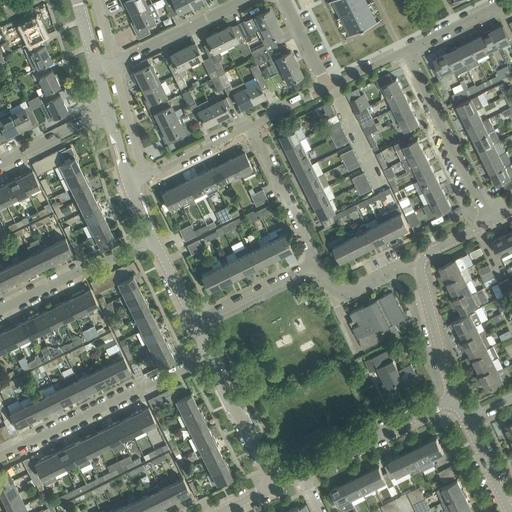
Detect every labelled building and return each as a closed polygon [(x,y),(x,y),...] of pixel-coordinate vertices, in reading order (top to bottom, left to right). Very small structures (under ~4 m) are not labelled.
[(131,13),(147,6),(144,0),(120,0),(124,7),(128,5),(131,13)] [(164,0),(169,10),(176,6),(179,12),(191,6),(188,0),(164,0)] [(332,0),(340,16),(337,18),(338,20),(355,11),(349,0),(332,0)] [(366,0),(349,0),(355,11),(372,3),(371,1),(368,3),(366,0)] [(153,18),(159,16),(153,3),(147,6),(131,13),(135,20),(130,22),(138,39),(151,33),(148,28),(156,24),(153,18)] [(366,29),(365,28),(377,22),(369,6),(373,5),(372,3),(355,11),(364,30),(366,29)] [(261,28),(276,21),(270,9),(256,16),(261,28)] [(350,36),(362,30),(362,31),(364,30),(355,11),(338,20),(339,21),(342,20),(350,36)] [(30,42),(35,40),(44,35),(43,35),(36,21),(37,20),(22,27),(30,42)] [(239,27),(244,37),(251,33),(249,30),(244,21),(238,24),(239,27)] [(276,21),(261,28),(264,34),(258,37),(262,45),(259,47),(251,51),(251,52),(254,58),(272,49),(278,46),(273,37),(282,33),(276,21)] [(244,37),(239,27),(233,30),(231,25),(219,31),(227,47),(229,50),(236,46),(239,49),(241,48),(244,55),(251,52),(251,51),(247,44),(244,37)] [(499,46),(510,40),(503,25),(492,31),(499,46)] [(499,46),(492,31),(491,31),(490,30),(485,33),(485,34),(480,37),(487,51),(499,46)] [(226,48),(227,47),(219,31),(207,37),(215,54),(209,57),(218,75),(225,72),(219,60),(220,60),(222,55),(221,53),(228,50),(226,48)] [(491,58),(487,51),(480,37),(469,42),(479,63),(491,58)] [(38,68),(43,65),(52,60),(51,60),(44,46),(45,45),(44,45),(39,47),(35,40),(30,42),(23,46),(27,55),(30,53),(38,68)] [(12,51),(11,50),(7,41),(0,44),(0,51),(2,56),(12,51)] [(468,69),(479,63),(469,42),(458,48),(468,69)] [(202,57),(199,52),(195,43),(183,49),(190,63),(202,57)] [(458,48),(457,48),(456,47),(451,49),(452,51),(446,53),(454,68),(457,74),(468,69),(458,48)] [(183,66),(190,63),(183,49),(171,55),(175,62),(169,65),(173,74),(180,88),(187,85),(182,76),(187,74),(183,66)] [(270,58),(272,61),(278,72),(282,70),(297,63),(291,51),(282,55),(280,52),(275,54),(272,49),(254,58),(257,63),(258,65),(263,62),(270,58)] [(438,75),(454,68),(446,53),(434,59),(438,66),(435,68),(434,66),(433,66),(440,80),(441,80),(438,75)] [(212,79),(218,75),(209,57),(203,60),(212,79)] [(264,79),(258,65),(257,63),(251,66),(250,67),(255,77),(244,82),(246,87),(253,102),(265,96),(262,89),(268,86),(264,79)] [(282,70),(286,78),(287,80),(288,82),(302,75),(297,63),(282,70)] [(160,82),(155,73),(151,64),(131,73),(136,84),(140,82),(144,90),(160,82)] [(45,93),(51,90),(60,86),(60,85),(59,85),(52,71),(53,70),(52,70),(47,72),(43,65),(38,68),(31,71),(35,80),(38,78),(45,93)] [(501,79),(511,73),(511,72),(508,65),(497,71),(499,75),(501,79)] [(275,83),(286,78),(282,70),(278,72),(264,79),(268,86),(270,91),(277,88),(275,83)] [(224,88),(225,88),(231,85),(225,72),(218,75),(224,88)] [(403,89),(400,84),(397,77),(393,80),(390,73),(376,79),(382,91),(385,90),(388,96),(403,89)] [(218,75),(212,79),(213,82),(218,91),(224,88),(218,75)] [(490,84),(501,79),(499,75),(488,80),(490,84)] [(478,90),(490,84),(488,80),(476,86),(478,90)] [(168,100),(166,95),(160,82),(144,90),(148,97),(144,99),(149,109),(168,100)] [(505,96),(509,94),(504,82),(499,85),(505,96)] [(478,90),(476,86),(475,84),(468,87),(468,85),(466,86),(465,84),(462,85),(464,88),(467,96),(478,90)] [(241,108),(253,102),(246,87),(234,93),(241,108)] [(456,101),(467,96),(464,88),(452,94),(456,101)] [(408,100),(407,97),(403,89),(388,96),(394,108),(408,100)] [(43,106),(45,110),(50,119),(53,117),(54,118),(68,110),(67,110),(60,96),(60,95),(55,97),(51,90),(45,93),(39,96),(42,102),(43,105),(43,106)] [(189,105),(195,102),(189,90),(182,93),(189,105)] [(356,112),(363,109),(360,103),(364,101),(361,95),(350,101),(356,112)] [(478,109),(477,109),(484,105),(478,95),(472,98),(457,105),(463,116),(478,109)] [(217,120),(229,114),(227,108),(230,106),(226,97),(210,105),(217,120)] [(174,111),(171,105),(168,100),(149,109),(154,119),(157,117),(161,125),(177,118),(176,117),(183,113),(181,108),(174,111)] [(414,112),(413,110),(408,100),(394,108),(399,119),(414,112)] [(206,125),(217,120),(210,105),(198,111),(206,125)] [(511,110),(510,107),(503,111),(505,116),(511,113),(511,110)] [(39,125),(35,116),(31,109),(26,111),(24,108),(11,114),(19,130),(27,126),(29,130),(39,125)] [(363,109),(356,112),(362,123),(366,122),(374,118),(371,112),(368,114),(365,108),(363,109)] [(324,120),(336,114),(334,109),(322,115),(324,120)] [(469,128),(483,121),(478,109),(463,116),(469,128)] [(405,130),(411,128),(420,123),(414,112),(399,119),(405,130)] [(11,134),(19,130),(11,114),(0,119),(0,135),(3,142),(13,137),(11,134)] [(161,135),(169,151),(176,148),(173,142),(183,137),(180,132),(183,130),(177,118),(161,125),(165,133),(161,135)] [(474,139),(489,132),(483,121),(469,128),(474,139)] [(375,123),(369,126),(366,122),(362,123),(367,134),(371,132),(378,129),(375,123)] [(332,136),(344,130),(341,124),(329,130),(332,136)] [(301,140),(301,139),(307,136),(301,125),(280,135),(286,147),(301,140)] [(480,150),(494,143),(500,140),(495,129),(489,132),(474,139),(480,150)] [(335,141),(347,135),(344,130),(332,136),(335,141)] [(337,147),(350,141),(347,135),(335,141),(337,147)] [(402,160),(424,150),(418,138),(397,149),(402,160)] [(292,159),(307,152),(301,140),(286,147),(292,159)] [(485,161),(500,154),(494,143),(480,150),(485,161)] [(79,162),(71,146),(66,149),(65,147),(59,150),(65,161),(60,164),(66,176),(81,169),(78,162),(79,162)] [(344,160),(356,154),(353,148),(341,154),(344,160)] [(54,152),(60,164),(65,161),(59,150),(54,152)] [(415,168),(429,161),(424,150),(402,160),(408,171),(415,168)] [(384,169),(388,167),(381,151),(376,153),(384,169)] [(54,167),(60,164),(54,152),(49,155),(54,167)] [(245,170),(252,167),(245,152),(233,158),(240,173),(243,179),(248,176),(245,170)] [(298,171),(313,164),(307,152),(292,159),(298,171)] [(346,165),(358,159),(356,154),(344,160),(346,165)] [(491,173),(505,166),(500,154),(485,161),(491,173)] [(49,169),(54,167),(49,155),(43,158),(49,169)] [(44,172),(49,169),(43,158),(38,160),(44,172)] [(228,179),(240,173),(233,158),(221,164),(228,179)] [(349,171),(361,165),(358,159),(346,165),(349,171)] [(38,175),(44,172),(38,160),(32,163),(38,175)] [(420,179),(435,172),(429,161),(415,168),(420,179)] [(511,167),(510,164),(510,163),(505,166),(491,173),(490,174),(493,179),(494,179),(497,184),(503,181),(507,189),(506,189),(506,190),(511,187),(511,167)] [(217,184),(228,179),(221,164),(209,170),(217,184)] [(304,182),(318,175),(313,164),(298,171),(304,182)] [(390,181),(394,178),(397,177),(391,165),(388,167),(384,169),(387,176),(390,181)] [(71,188),(88,180),(85,175),(84,175),(81,169),(66,176),(71,188)] [(219,190),(217,184),(209,170),(197,176),(207,196),(219,190)] [(20,175),(28,191),(40,185),(33,171),(26,174),(26,173),(20,175)] [(355,183),(368,177),(365,172),(353,178),(355,183)] [(426,191),(440,184),(435,172),(420,179),(426,191)] [(17,197),(28,191),(20,175),(15,178),(16,179),(10,182),(17,197)] [(310,194),(324,187),(318,175),(304,182),(310,194)] [(196,202),(207,196),(197,176),(186,182),(196,202)] [(358,189),(370,183),(368,177),(355,183),(358,189)] [(399,190),(396,183),(394,178),(390,181),(395,192),(399,190)] [(77,200),(93,192),(89,186),(90,185),(88,180),(71,188),(77,200)] [(0,190),(6,202),(17,197),(10,182),(4,185),(3,184),(0,185),(0,190)] [(196,203),(196,202),(186,182),(174,187),(181,202),(184,206),(189,203),(190,205),(192,205),(193,205),(196,203)] [(361,194),(373,188),(370,183),(358,189),(361,194)] [(431,202),(446,195),(440,184),(426,191),(431,202)] [(169,208),(181,202),(174,187),(162,193),(169,208)] [(316,206),(330,199),(324,187),(310,194),(316,206)] [(378,193),(380,198),(382,201),(387,198),(386,195),(392,192),(390,187),(378,193)] [(253,200),(266,194),(263,189),(251,195),(253,200)] [(405,201),(403,197),(399,190),(395,192),(401,203),(405,201)] [(83,212),(99,204),(97,198),(96,199),(93,192),(77,200),(83,212)] [(370,203),(380,198),(378,193),(367,199),(370,203)] [(256,206),(268,200),(266,194),(253,200),(256,206)] [(431,202),(433,205),(437,214),(452,206),(446,195),(431,202)] [(322,218),(330,214),(336,211),(330,199),(316,206),(322,218)] [(360,208),(370,203),(367,199),(358,203),(360,208)] [(410,212),(407,205),(405,201),(401,203),(406,214),(410,212)] [(89,223),(104,216),(101,210),(102,209),(99,204),(83,212),(89,223)] [(345,210),(347,214),(358,208),(356,204),(345,210)] [(62,208),(65,215),(72,212),(69,205),(62,208)] [(261,217),(264,216),(273,211),(270,205),(257,211),(261,217)] [(402,212),(399,207),(388,212),(398,233),(409,227),(405,218),(402,212)] [(230,213),(233,218),(240,214),(238,210),(230,213)] [(261,217),(257,211),(254,212),(254,210),(245,215),(250,223),(261,217)] [(341,217),(347,214),(345,210),(333,215),(337,222),(336,220),(342,218),(341,217)] [(387,238),(398,233),(388,212),(377,217),(380,223),(379,223),(387,238)] [(326,227),(337,222),(333,215),(322,221),(326,227)] [(95,235),(111,227),(108,222),(107,222),(104,216),(89,223),(95,235)] [(235,225),(236,225),(233,220),(222,226),(225,233),(226,232),(227,234),(230,233),(229,231),(236,227),(235,225)] [(207,224),(209,229),(216,226),(214,221),(207,224)] [(376,244),(368,229),(365,223),(360,225),(363,231),(357,234),(364,249),(376,244)] [(376,244),(387,238),(379,223),(368,229),(376,244)] [(182,235),(194,230),(192,224),(180,230),(182,235)] [(185,241),(209,229),(207,224),(195,230),(194,230),(182,235),(185,241)] [(213,239),(225,233),(222,226),(216,229),(217,231),(211,234),(213,239)] [(101,247),(116,240),(113,233),(114,233),(111,227),(95,235),(101,247)] [(272,240),(279,255),(291,249),(284,234),(285,234),(282,227),(276,230),(269,234),(272,240)] [(357,234),(354,229),(343,234),(344,237),(353,255),(364,249),(357,234)] [(500,255),(511,250),(505,235),(493,241),(500,255)] [(342,260),(353,255),(344,237),(340,239),(341,242),(334,245),(342,260)] [(67,256),(73,253),(66,238),(54,244),(62,260),(67,257),(67,256)] [(268,261),(260,246),(257,238),(249,242),(253,249),(248,251),(256,267),(268,261)] [(192,254),(201,250),(203,249),(199,240),(187,245),(192,254)] [(268,261),(279,255),(272,240),(260,246),(268,261)] [(242,241),(232,245),(234,250),(244,246),(242,241)] [(79,243),(73,246),(79,258),(85,255),(80,246),(79,243)] [(56,262),(62,260),(54,244),(43,250),(50,264),(56,261),(56,262)] [(256,267),(248,251),(246,246),(234,252),(237,257),(244,272),(256,267)] [(473,258),(484,253),(481,247),(470,252),(473,258)] [(44,267),(50,264),(43,250),(31,255),(39,271),(44,268),(44,267)] [(34,273),(39,271),(31,255),(20,261),(27,275),(33,272),(34,273)] [(461,270),(467,267),(462,256),(440,267),(443,274),(438,277),(440,281),(462,271),(461,270)] [(233,278),(244,272),(237,257),(225,263),(233,278)] [(21,278),(27,275),(20,261),(9,266),(16,282),(22,279),(21,278)] [(221,284),(233,278),(225,263),(213,269),(221,284)] [(481,274),(492,269),(489,264),(479,269),(476,270),(479,275),(481,274)] [(124,280),(129,277),(123,265),(118,268),(124,280)] [(11,284),(16,282),(9,266),(0,270),(0,276),(5,286),(11,283),(11,284)] [(118,283),(118,282),(124,280),(118,268),(112,271),(118,283)] [(209,290),(221,284),(213,269),(201,275),(209,290)] [(485,281),(495,276),(492,269),(481,274),(485,281)] [(113,285),(118,283),(112,271),(107,274),(113,285)] [(451,290),(467,282),(462,271),(440,281),(442,285),(448,283),(451,290)] [(107,288),(113,285),(107,274),(102,276),(107,288)] [(124,295),(139,287),(136,281),(137,280),(134,274),(129,277),(124,280),(118,282),(124,295)] [(102,290),(107,288),(102,276),(96,279),(102,290)] [(504,295),(507,294),(511,291),(511,283),(509,278),(499,283),(504,295)] [(96,293),(102,290),(96,279),(90,282),(96,293)] [(451,304),(473,293),(467,282),(451,290),(454,297),(449,299),(451,304)] [(130,306),(146,299),(143,293),(142,294),(139,287),(124,295),(130,306)] [(94,312),(91,306),(98,303),(90,289),(84,292),(84,291),(78,293),(89,315),(94,312)] [(396,323),(406,318),(393,291),(351,312),(354,319),(350,322),(354,331),(358,338),(359,338),(364,349),(365,349),(365,348),(387,337),(390,343),(393,341),(402,337),(396,323)] [(462,312),(471,308),(484,302),(478,291),(473,293),(451,304),(453,308),(459,305),(462,312)] [(84,317),(89,315),(78,293),(73,296),(73,297),(67,300),(75,315),(81,312),(84,317)] [(501,311),(511,305),(511,304),(507,294),(504,295),(499,298),(495,300),(501,311)] [(303,299),(306,304),(313,301),(310,295),(303,299)] [(136,318),(151,311),(148,305),(149,304),(146,299),(130,306),(136,318)] [(63,320),(75,315),(67,300),(62,303),(61,302),(56,305),(63,320)] [(52,326),(63,320),(56,305),(50,307),(51,308),(45,311),(52,326)] [(460,333),(476,325),(482,322),(477,310),(449,324),(451,329),(457,326),(460,333)] [(41,331),(52,326),(45,311),(39,314),(38,313),(33,316),(41,331)] [(142,330),(158,322),(155,317),(154,317),(151,311),(136,318),(142,330)] [(494,323),(504,318),(502,312),(491,318),(494,323)] [(29,337),(41,331),(33,316),(28,318),(28,319),(22,322),(29,337)] [(113,328),(118,326),(115,319),(110,322),(113,328)] [(18,342),(29,337),(22,322),(16,325),(16,324),(10,327),(18,342)] [(148,342),(162,335),(159,328),(160,328),(158,322),(142,330),(136,333),(142,344),(147,341),(148,342)] [(485,329),(479,332),(476,325),(460,333),(464,340),(458,343),(460,347),(482,336),(486,334),(487,334),(485,329)] [(118,326),(113,328),(117,335),(122,333),(118,326)] [(0,333),(7,348),(18,342),(10,327),(5,329),(6,330),(0,333)] [(99,335),(105,331),(103,327),(96,330),(99,335)] [(92,338),(99,335),(96,330),(89,333),(92,338)] [(502,341),(511,335),(511,333),(510,330),(499,335),(502,341)] [(100,337),(102,342),(109,338),(110,339),(114,337),(111,331),(107,333),(100,337)] [(471,355),(491,345),(486,334),(482,336),(460,347),(462,351),(468,348),(471,355)] [(76,346),(83,342),(80,337),(76,335),(72,337),(74,341),(76,346)] [(148,356),(153,354),(169,346),(167,341),(166,341),(162,335),(148,342),(151,348),(145,351),(148,356)] [(95,345),(102,342),(100,337),(93,340),(95,345)] [(125,352),(130,350),(127,344),(127,343),(125,340),(120,342),(125,352)] [(69,349),(76,346),(74,341),(67,344),(69,349)] [(498,356),(495,349),(492,345),(491,345),(471,355),(466,358),(468,362),(473,360),(477,367),(498,356)] [(159,366),(174,359),(171,352),(172,351),(169,346),(153,354),(159,366)] [(386,381),(383,383),(388,392),(396,388),(397,391),(421,379),(418,373),(416,374),(411,363),(399,369),(389,349),(366,360),(371,370),(379,366),(386,381)] [(124,374),(131,371),(124,357),(120,350),(109,355),(112,363),(120,378),(125,375),(124,374)] [(131,365),(137,362),(134,357),(133,357),(130,350),(125,352),(131,365)] [(55,359),(57,363),(59,367),(63,365),(61,361),(63,360),(61,356),(55,359)] [(477,381),(503,368),(498,356),(477,367),(480,374),(475,376),(477,381)] [(46,369),(57,363),(55,359),(43,365),(46,369)] [(143,374),(138,365),(137,362),(131,365),(137,377),(143,374)] [(23,371),(31,367),(29,363),(21,366),(23,371)] [(114,381),(120,378),(112,363),(101,368),(108,382),(113,380),(114,381)] [(102,385),(108,382),(101,368),(90,373),(89,374),(97,389),(102,386),(102,385)] [(506,372),(503,368),(477,381),(479,385),(484,382),(488,390),(508,380),(504,373),(506,372)] [(89,374),(90,373),(87,369),(82,372),(84,376),(78,379),(85,394),(91,391),(92,392),(97,389),(89,374)] [(33,375),(34,374),(32,370),(25,373),(29,382),(36,379),(33,375)] [(85,394),(78,379),(74,372),(63,378),(74,400),(80,398),(79,397),(85,394)] [(13,389),(14,389),(19,387),(17,383),(18,382),(16,378),(10,381),(12,385),(11,386),(13,389)] [(69,403),(74,400),(63,378),(59,380),(62,387),(56,390),(63,405),(68,402),(69,403)] [(11,386),(12,385),(10,381),(2,384),(4,389),(11,386)] [(181,398),(187,395),(181,383),(176,386),(181,398)] [(176,400),(181,398),(176,386),(170,389),(176,400)] [(170,403),(176,400),(170,389),(164,392),(170,403)] [(57,408),(63,405),(56,390),(44,396),(52,411),(57,409),(57,408)] [(165,406),(170,403),(164,392),(159,394),(165,406)] [(182,413),(197,405),(194,399),(195,398),(192,392),(187,395),(181,398),(176,400),(182,413)] [(159,408),(165,406),(159,394),(154,397),(159,408)] [(46,414),(52,411),(44,396),(33,401),(40,416),(46,413),(46,414)] [(40,416),(33,401),(30,397),(20,402),(22,407),(29,423),(35,420),(34,419),(40,416)] [(154,411),(158,409),(159,408),(154,397),(148,400),(154,411)] [(188,424),(204,416),(201,411),(200,411),(197,405),(182,413),(188,424)] [(24,425),(29,423),(22,407),(10,413),(17,427),(23,424),(24,425)] [(136,412),(144,427),(156,422),(148,407),(142,410),(142,409),(136,412)] [(160,423),(164,420),(158,409),(154,411),(160,423)] [(6,425),(12,423),(6,410),(1,413),(5,420),(3,420),(6,425)] [(133,433),(144,427),(136,412),(131,414),(131,416),(126,418),(133,433)] [(194,436),(209,429),(206,422),(207,422),(204,416),(188,424),(194,436)] [(122,439),(133,433),(126,418),(120,421),(119,420),(114,423),(122,439)] [(164,420),(160,423),(163,430),(168,428),(164,420)] [(18,435),(13,426),(12,423),(6,425),(12,437),(18,435)] [(110,444),(122,439),(114,423),(108,426),(109,427),(103,430),(110,444)] [(6,440),(12,437),(6,425),(1,428),(6,440)] [(194,450),(199,448),(216,440),(213,435),(212,435),(209,429),(194,436),(189,439),(194,450)] [(99,450),(110,444),(103,430),(97,433),(97,431),(91,434),(99,450)] [(172,447),(176,445),(170,433),(166,435),(172,447)] [(88,455),(99,450),(91,434),(86,437),(86,438),(81,441),(88,455)] [(432,458),(435,457),(444,452),(437,438),(425,444),(432,458)] [(205,460),(220,452),(217,446),(218,445),(216,440),(199,448),(205,460)] [(92,462),(88,455),(81,441),(75,444),(74,443),(69,445),(77,461),(80,468),(92,462)] [(435,464),(432,458),(425,444),(413,450),(420,464),(423,470),(435,464)] [(65,466),(77,461),(69,445),(63,448),(64,449),(58,452),(65,466)] [(408,470),(420,464),(413,450),(401,455),(408,470)] [(54,472),(65,466),(58,452),(52,455),(52,454),(46,456),(54,472)] [(211,472),(227,464),(225,458),(224,459),(220,452),(205,460),(211,472)] [(396,476),(408,470),(401,455),(389,461),(396,476)] [(54,472),(46,456),(41,459),(41,460),(35,463),(46,485),(57,478),(54,472)] [(164,467),(161,461),(159,457),(152,460),(157,471),(164,467)] [(35,470),(34,467),(29,458),(23,461),(29,473),(35,470)] [(123,471),(135,465),(133,461),(126,464),(124,462),(120,464),(123,471)] [(183,471),(188,469),(184,462),(180,464),(183,471)] [(112,476),(123,471),(120,464),(116,466),(117,468),(110,472),(112,476)] [(211,472),(213,475),(217,484),(232,476),(229,470),(230,469),(227,464),(211,472)] [(367,472),(375,487),(387,481),(380,466),(367,472)] [(441,477),(453,471),(451,466),(439,472),(441,477)] [(0,487),(13,481),(12,478),(7,469),(0,472),(0,487)] [(183,471),(186,478),(191,476),(188,469),(183,471)] [(36,484),(41,481),(35,470),(29,473),(35,484),(36,484)] [(444,483),(456,477),(453,471),(441,477),(444,483)] [(101,482),(112,476),(110,472),(99,477),(101,482)] [(363,492),(375,487),(367,472),(356,478),(363,492)] [(90,487),(101,482),(99,477),(87,483),(90,487)] [(190,492),(186,483),(183,478),(172,484),(179,499),(185,497),(184,495),(190,492)] [(351,498),(363,492),(356,478),(344,484),(351,498)] [(104,489),(115,483),(113,479),(102,484),(104,489)] [(201,491),(196,482),(195,480),(189,483),(195,494),(201,491)] [(443,502),(463,492),(457,480),(437,490),(443,502)] [(4,500),(19,492),(13,481),(0,487),(0,493),(4,500)] [(41,481),(36,484),(40,491),(44,488),(41,481)] [(93,495),(104,489),(102,484),(91,490),(93,495)] [(174,502),(179,499),(172,484),(160,489),(167,504),(173,501),(174,502)] [(333,491),(329,493),(333,502),(337,500),(339,504),(347,500),(350,507),(354,505),(355,506),(351,498),(344,484),(332,490),(333,491)] [(410,498),(422,493),(420,487),(408,493),(410,498)] [(67,498),(78,493),(75,488),(64,494),(67,498)] [(162,507),(167,504),(160,489),(149,495),(157,510),(162,508),(162,507)] [(86,498),(93,495),(91,490),(84,494),(86,498)] [(8,511),(9,511),(25,504),(19,492),(4,500),(7,506),(6,507),(8,511)] [(446,511),(452,511),(455,511),(469,504),(463,492),(443,502),(442,502),(446,511)] [(413,504),(422,500),(425,498),(422,493),(410,498),(413,504)] [(150,511),(153,511),(157,510),(149,495),(138,500),(143,511),(150,511),(151,511),(150,511)] [(68,501),(70,506),(77,502),(75,498),(68,501)] [(143,511),(138,500),(127,506),(129,511),(143,511)] [(384,511),(396,505),(393,500),(381,506),(384,511)] [(63,509),(70,506),(68,501),(61,505),(63,509)] [(416,511),(422,511),(430,508),(427,503),(415,509),(416,511)]
